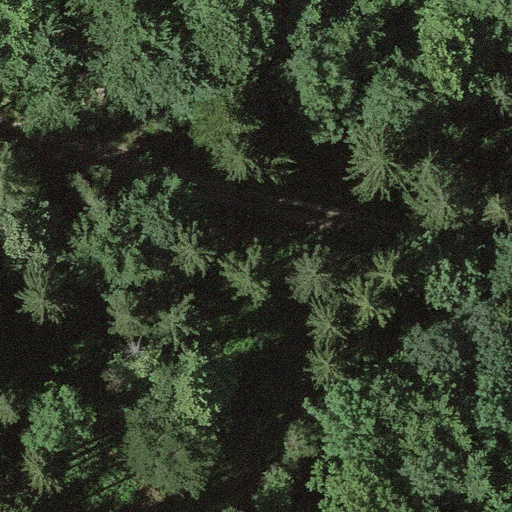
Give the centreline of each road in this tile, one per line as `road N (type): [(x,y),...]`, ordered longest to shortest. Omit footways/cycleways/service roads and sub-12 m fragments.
road 1 (track): [(511,262),(220,200),(0,125)]
road 2 (track): [(129,169),(31,0)]
